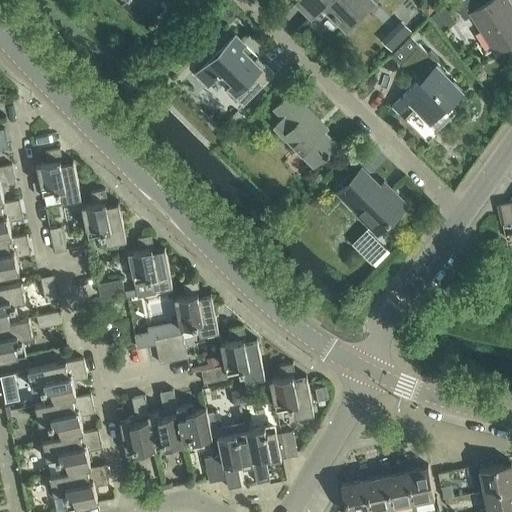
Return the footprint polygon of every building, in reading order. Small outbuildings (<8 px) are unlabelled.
[(138,20),(151,6),(159,14),(167,6),(160,0),(123,0),(121,3),(138,20)] [(346,24),(370,0),(296,0),(311,15),(323,3),(332,13),(331,13),(337,19),(340,18),(346,24)] [(498,50),(511,41),(511,2),(510,0),(496,0),(492,3),(489,0),(466,0),(459,5),(468,18),(475,14),(498,50)] [(426,1),(422,6),(429,14),(437,6),(432,1),(426,1)] [(443,6),(430,16),(438,26),(451,16),(443,6)] [(403,21),(394,29),(404,39),(413,31),(403,21)] [(243,105),(264,84),(255,75),(261,69),(241,49),(244,45),(235,36),(197,74),(208,86),(219,75),(229,86),(226,89),(243,105)] [(426,52),(418,44),(409,36),(391,54),(400,63),(398,64),(417,82),(392,108),(398,114),(408,104),(415,111),(405,121),(428,144),(456,115),(448,107),(464,90),(436,63),(439,59),(429,49),(426,52)] [(313,166),(336,143),(317,124),(320,121),(292,92),(274,109),(283,118),(275,127),(313,166)] [(0,148),(8,147),(4,128),(0,128),(0,148)] [(63,201),(82,197),(74,159),(62,162),(60,156),(63,155),(61,147),(46,150),(48,161),(36,164),(43,194),(61,191),(63,201)] [(0,202),(5,202),(4,201),(1,185),(15,182),(11,163),(0,164),(0,202)] [(378,233),(405,206),(390,191),(386,195),(361,169),(337,192),(378,233)] [(108,243),(128,239),(120,201),(108,203),(107,197),(109,197),(107,188),(91,191),(94,203),(83,205),(89,236),(106,233),(108,243)] [(0,202),(0,239),(12,237),(12,236),(9,221),(23,218),(18,198),(4,201),(5,202),(0,202)] [(501,224),(502,224),(511,221),(511,201),(497,205),(501,224)] [(62,225),(50,228),(55,252),(67,249),(62,225)] [(12,237),(0,239),(0,276),(19,272),(16,256),(30,253),(26,233),(12,236),(12,237)] [(152,234),(137,237),(139,246),(128,248),(137,292),(174,285),(166,246),(153,248),(152,243),(154,242),(152,234)] [(53,275),(41,277),(45,301),(57,298),(53,275)] [(98,283),(101,295),(124,290),(122,279),(98,283)] [(199,334),(219,330),(212,293),(200,295),(199,289),(201,289),(199,279),(184,282),(187,294),(175,296),(180,320),(182,328),(197,325),(199,334)] [(0,322),(20,319),(16,302),(25,300),(21,281),(0,285),(0,322)] [(62,322),(60,311),(37,315),(39,327),(62,322)] [(0,359),(27,354),(24,337),(33,336),(29,317),(20,319),(0,322),(0,359)] [(147,331),(135,334),(138,348),(148,346),(156,344),(155,339),(183,334),(182,328),(180,320),(146,327),(147,331)] [(201,369),(204,383),(227,378),(226,374),(244,370),(246,380),(265,376),(257,339),(246,342),(245,335),(247,335),(245,326),(230,329),(232,340),(220,343),(225,364),(201,369)] [(156,344),(160,363),(188,357),(183,334),(155,339),(156,344)] [(42,386),(45,403),(77,396),(77,395),(73,380),(87,377),(83,358),(28,369),(32,388),(42,386)] [(294,418),(313,414),(306,376),(295,378),(294,371),(295,371),(294,362),(278,365),(280,377),(269,379),(276,411),(292,407),(294,418)] [(15,372),(1,375),(3,388),(17,385),(15,372)] [(328,386),(315,388),(318,401),(330,398),(328,386)] [(148,412),(154,442),(162,440),(163,446),(166,446),(167,451),(184,447),(182,437),(176,407),(177,407),(173,389),(160,391),(163,409),(149,412),(148,412)] [(49,422),(52,438),(84,431),(84,430),(80,415),(94,412),(90,392),(77,395),(77,396),(45,403),(35,405),(39,424),(49,422)] [(120,418),(125,448),(135,446),(136,451),(154,447),(153,442),(154,442),(148,412),(149,412),(145,394),(132,397),(135,415),(120,418)] [(176,407),(182,437),(191,435),(192,441),(212,437),(206,407),(194,409),(193,404),(177,407),(176,407)] [(246,434),(252,464),(255,482),(269,479),(265,461),(281,458),(285,456),(280,433),(276,434),(275,428),(266,430),(265,425),(245,429),(246,434)] [(56,457),(60,473),(91,467),(91,466),(88,450),(101,447),(97,428),(84,430),(84,431),(52,438),(43,440),(46,459),(56,457)] [(218,455),(223,478),(226,478),(228,488),(241,485),(237,467),(252,464),(246,434),(237,436),(236,431),(217,435),(221,454),(218,455)] [(280,433),(285,456),(296,454),(292,431),(280,433)] [(223,478),(218,455),(204,458),(209,481),(223,478)] [(405,468),(412,501),(434,496),(426,463),(411,467),(409,458),(401,460),(403,468),(405,468)] [(483,489),(511,483),(511,468),(511,461),(478,467),(483,489)] [(50,475),(54,494),(57,510),(67,508),(67,509),(99,503),(95,486),(109,483),(105,463),(91,466),(91,467),(60,473),(50,475)] [(384,472),(391,506),(412,501),(405,468),(403,468),(389,471),(387,463),(379,464),(381,473),(384,472)] [(369,511),(391,506),(384,472),(381,473),(369,476),(367,467),(359,469),(360,477),(362,477),(369,511)] [(438,472),(440,481),(450,479),(448,470),(438,472)] [(362,477),(360,477),(340,482),(347,511),(362,511),(369,511),(362,477)] [(511,483),(483,489),(487,511),(511,505),(511,483)]
